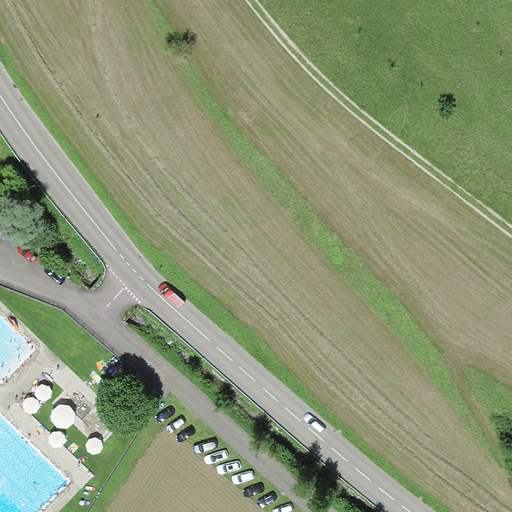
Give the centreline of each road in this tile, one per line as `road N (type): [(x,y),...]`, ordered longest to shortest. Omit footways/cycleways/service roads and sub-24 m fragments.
road 1 (secondary): [(142,278),(413,511)]
road 2 (track): [(250,0),(330,92),(511,233)]
road 3 (unclassified): [(319,511),(82,311)]
road 4 (secondary): [(0,92),(142,278)]
